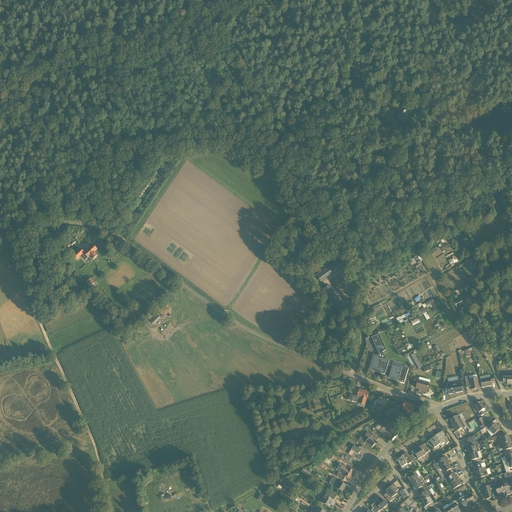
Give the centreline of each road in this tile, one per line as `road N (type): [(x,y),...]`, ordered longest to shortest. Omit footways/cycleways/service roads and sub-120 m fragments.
road 1 (unclassified): [(351,374),(236,325),(106,231),(56,226),(0,249)]
road 2 (track): [(110,511),(93,441),(11,244)]
road 3 (track): [(341,225),(300,176),(243,68)]
road 4 (unclassified): [(351,374),(363,344),(341,225)]
road 5 (track): [(504,393),(432,280)]
